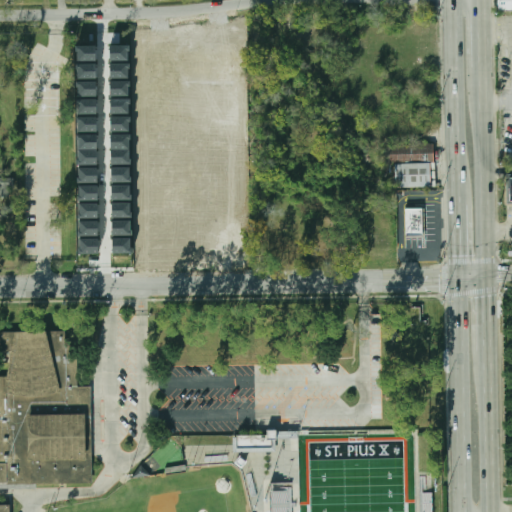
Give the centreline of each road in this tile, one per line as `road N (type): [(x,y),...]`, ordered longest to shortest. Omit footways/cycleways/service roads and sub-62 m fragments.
road 1 (tertiary): [(310,281),(0,285)]
road 2 (residential): [(267,0),(0,14)]
road 3 (primary): [(460,278),(464,511)]
road 4 (primary): [(487,277),(482,69)]
road 5 (primary): [(454,0),(459,201)]
road 6 (primary): [(490,511),(488,352)]
road 7 (tertiary): [(460,278),(310,281)]
